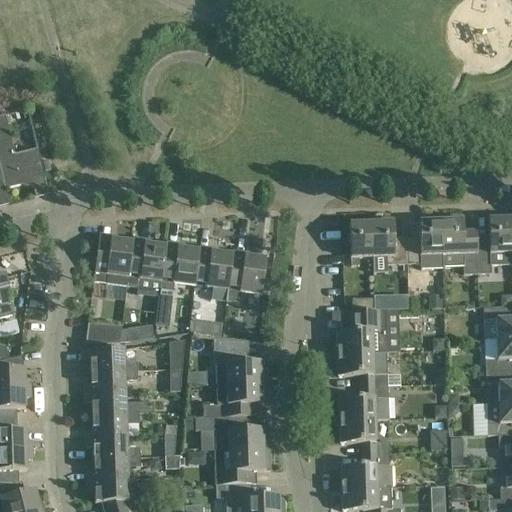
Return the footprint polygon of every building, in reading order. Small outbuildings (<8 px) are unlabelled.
[(0,174),(3,187),(4,191),(20,187),(28,190),(28,188),(27,188),(29,181),(42,178),(43,182),(44,181),(37,151),(14,156),(5,117),(0,118),(0,174)] [(491,276),(490,267),(511,267),(511,266),(510,256),(509,216),(487,217),(488,241),(475,242),(475,247),(476,265),(476,276),(491,276)] [(475,242),(462,242),(462,218),(440,219),(440,224),(441,258),(441,266),(462,265),(462,277),(476,276),(476,265),(475,247),(475,242)] [(386,268),(406,267),(406,244),(393,244),(392,220),(370,221),(371,226),(370,226),(370,227),(371,260),(372,260),(372,276),(386,276),(386,268)] [(440,224),(418,224),(419,243),(406,244),(406,267),(420,267),(420,272),(441,271),(441,266),(441,258),(440,224)] [(371,260),(370,226),(348,226),(350,269),(358,268),(358,261),(371,260)] [(126,289),(132,248),(131,248),(132,244),(110,242),(109,245),(99,244),(99,237),(92,285),(126,289)] [(137,296),(159,299),(159,293),(163,268),(165,252),(165,249),(148,247),(149,243),(132,241),(132,244),(131,248),(132,248),(126,289),(138,291),(137,296)] [(165,249),(165,252),(163,268),(159,293),(159,299),(155,328),(169,330),(174,286),(194,288),(198,256),(198,253),(182,251),(182,247),(166,245),(165,249)] [(210,301),(226,303),(231,260),(232,257),(210,254),(209,258),(198,256),(194,288),(212,291),(210,301)] [(263,280),(265,261),(243,259),(242,262),(231,260),(226,303),(239,305),(240,294),(268,298),(270,281),(263,280)] [(0,320),(12,318),(6,294),(0,295),(0,320)] [(499,297),(500,310),(511,309),(511,305),(511,297),(499,297)] [(407,313),(406,298),(393,298),(394,313),(407,313)] [(430,298),(430,311),(442,310),(441,298),(430,298)] [(373,301),(371,301),(351,302),(351,315),(373,314),(373,301)] [(511,309),(500,310),(483,310),(483,323),(495,322),(496,342),(511,341),(511,309)] [(336,335),(337,357),(386,355),(385,322),(357,322),(358,334),(336,335)] [(121,328),(88,325),(85,347),(119,346),(121,328)] [(206,338),(219,340),(221,326),(207,325),(206,338)] [(143,343),(153,341),(151,328),(141,330),(143,343)] [(226,387),(267,386),(266,364),(240,365),(238,343),(218,341),(212,340),(213,366),(216,366),(216,387),(226,387)] [(511,341),(496,342),(496,362),(484,362),(485,374),(511,373),(511,341)] [(432,353),(443,353),(443,342),(435,342),(432,347),(432,353)] [(168,345),(169,372),(181,372),(184,343),(168,345)] [(0,361),(8,359),(5,347),(0,348),(0,361)] [(89,363),(90,375),(136,374),(136,364),(123,364),(122,352),(102,353),(83,353),(82,353),(82,363),(89,363)] [(359,379),(359,390),(387,389),(386,355),(337,357),(337,379),(359,379)] [(0,392),(29,391),(29,382),(23,382),(22,358),(3,363),(0,363),(0,392)] [(179,394),(181,372),(169,372),(169,394),(179,394)] [(511,373),(485,374),(485,387),(497,386),(498,406),(511,405),(511,373)] [(136,374),(90,375),(90,387),(83,388),(83,397),(124,396),(123,384),(137,383),(136,374)] [(434,381),(434,387),(447,386),(447,377),(438,378),(434,381)] [(195,421),(204,421),(213,421),(226,420),(254,420),(253,407),(258,407),(267,407),(267,386),(226,387),(216,387),(217,408),(204,409),(204,420),(195,420),(195,421)] [(387,389),(359,390),(360,402),(338,402),(339,424),(374,423),(388,423),(387,389)] [(0,392),(0,422),(16,422),(16,412),(24,411),(23,401),(29,400),(29,391),(0,392)] [(91,418),(138,417),(152,416),(152,405),(124,406),(124,396),(83,397),(83,407),(91,406),(91,418)] [(458,407),(457,397),(446,397),(447,407),(458,407)] [(497,438),(498,438),(511,437),(511,405),(498,406),(486,406),(487,439),(497,438)] [(447,408),(447,419),(452,418),(458,412),(457,408),(447,408)] [(439,409),(434,413),(434,419),(445,419),(445,409),(439,409)] [(84,431),(85,440),(125,439),(125,427),(138,427),(138,417),(91,418),(91,430),(84,431)] [(263,453),(268,453),(268,431),(227,433),(226,420),(213,421),(204,421),(195,421),(195,427),(195,434),(211,433),(211,442),(227,442),(228,454),(262,453),(263,453)] [(0,453),(31,453),(31,443),(25,444),(24,433),(16,433),(16,422),(0,422),(0,453)] [(374,423),(339,424),(340,447),(361,446),(362,457),(389,456),(388,444),(375,445),(374,423)] [(164,459),(179,459),(174,459),(175,437),(163,438),(164,459)] [(511,437),(498,438),(497,438),(498,450),(504,450),(505,459),(511,458),(511,437)] [(125,439),(85,440),(85,450),(92,449),(92,461),(139,460),(139,450),(126,451),(125,439)] [(31,453),(0,453),(0,484),(18,484),(18,473),(25,473),(25,462),(31,462),(31,453)] [(255,487),(255,474),(269,474),(268,453),(263,453),(262,453),(228,454),(212,454),(212,455),(214,488),(215,488),(243,487),(255,487)] [(340,469),(341,492),(390,490),(389,456),(362,457),(362,469),(340,469)] [(178,472),(179,459),(164,459),(164,472),(178,472)] [(139,460),(92,461),(93,474),(86,474),(86,483),(127,482),(126,470),(140,470),(139,460)] [(511,480),(505,481),(506,490),(499,490),(499,502),(511,501),(511,480)] [(101,505),(103,511),(141,511),(144,511),(140,511),(129,511),(127,504),(141,504),(140,493),(127,494),(127,482),(86,483),(86,493),(94,493),(94,505),(101,505)] [(0,511),(42,511),(41,506),(37,507),(34,492),(24,495),(21,484),(18,484),(0,484),(0,511)] [(284,511),(284,504),(281,501),(278,501),(278,498),(243,499),(243,487),(215,488),(215,501),(225,501),(225,511),(284,511)] [(463,502),(462,489),(449,490),(450,503),(463,502)] [(390,490),(341,492),(341,511),(399,511),(390,511),(390,490)] [(511,511),(511,501),(499,502),(478,503),(478,511),(479,511),(511,511)] [(184,511),(182,502),(163,507),(164,511),(184,511)]
